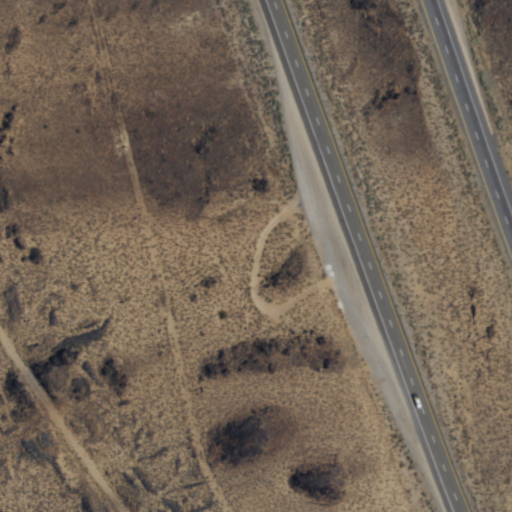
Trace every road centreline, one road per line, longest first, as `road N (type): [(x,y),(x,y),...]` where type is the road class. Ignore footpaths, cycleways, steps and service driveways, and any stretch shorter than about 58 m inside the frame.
road 1 (trunk): [(270,0),(457,511)]
road 2 (trunk): [(511,226),(428,0)]
